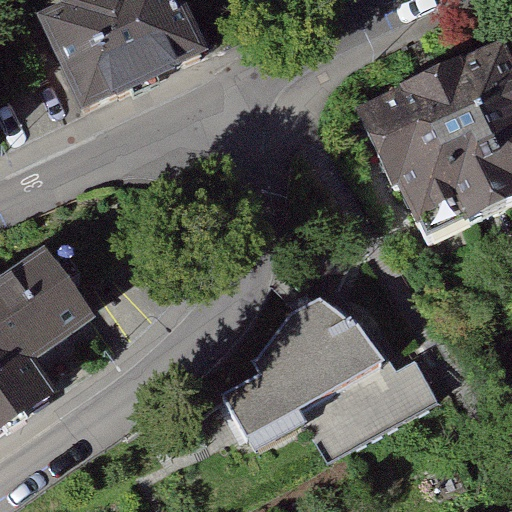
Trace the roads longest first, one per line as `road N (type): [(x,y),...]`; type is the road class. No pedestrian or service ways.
road 1 (residential): [(208,160),(223,228),(222,309),(183,370),(0,496)]
road 2 (residential): [(208,160),(264,72),(412,0)]
road 3 (residential): [(0,211),(108,160),(208,160)]
